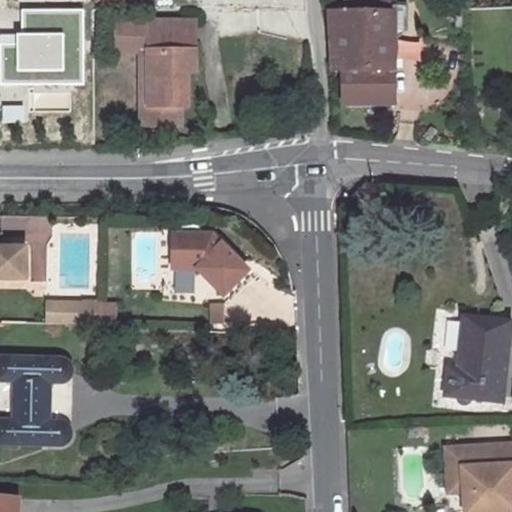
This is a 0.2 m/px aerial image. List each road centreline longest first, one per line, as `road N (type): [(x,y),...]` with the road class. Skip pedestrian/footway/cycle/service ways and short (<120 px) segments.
road 1 (residential): [(324,511),(316,163)]
road 2 (tertiary): [(0,177),(174,178),(316,163)]
road 3 (tertiary): [(316,163),(511,168)]
road 4 (residential): [(311,0),(316,163)]
